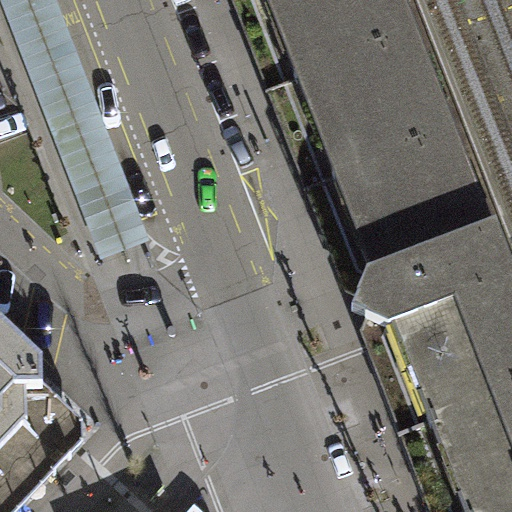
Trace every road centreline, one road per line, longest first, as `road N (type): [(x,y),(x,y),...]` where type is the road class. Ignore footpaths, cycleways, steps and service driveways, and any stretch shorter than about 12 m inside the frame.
road 1 (residential): [(224,277),(115,0)]
road 2 (residential): [(0,215),(113,322),(224,277)]
road 3 (residential): [(224,277),(316,511)]
